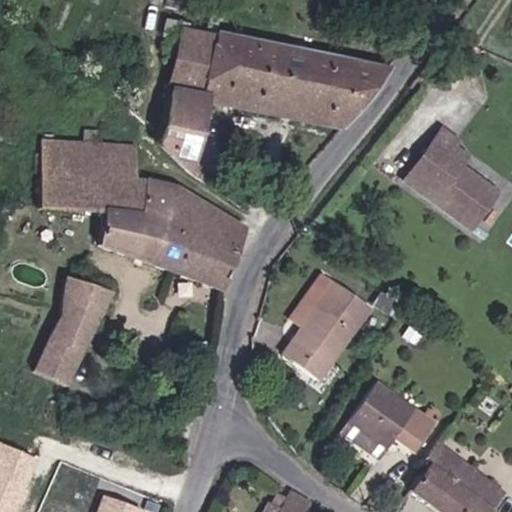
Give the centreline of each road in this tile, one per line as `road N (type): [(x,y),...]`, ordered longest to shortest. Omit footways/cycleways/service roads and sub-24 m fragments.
road 1 (unclassified): [(219,415),(257,261),(456,0)]
road 2 (unclassified): [(343,511),(219,415)]
